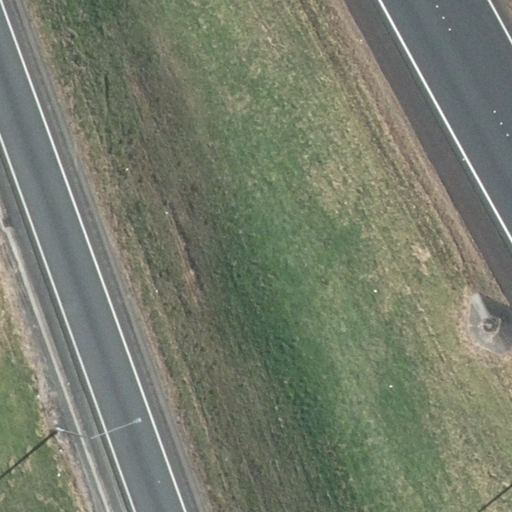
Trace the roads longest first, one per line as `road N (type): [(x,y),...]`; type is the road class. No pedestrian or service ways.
road 1 (motorway): [(157,511),(0,72)]
road 2 (motorway): [(511,134),(438,0)]
